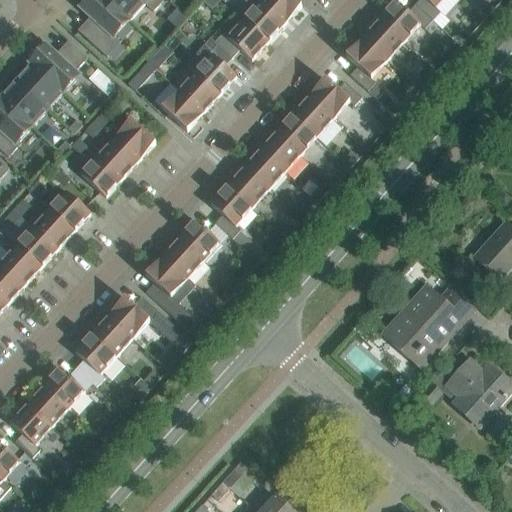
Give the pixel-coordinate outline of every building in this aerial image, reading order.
[(115,39),(130,22),(105,0),(81,0),(79,2),(82,5),(79,9),(91,19),(78,32),(107,59),(121,44),(115,39)] [(105,0),(130,22),(145,6),(154,13),(164,2),(161,0),(105,0)] [(211,10),(221,0),(220,0),(207,0),(204,4),(211,10)] [(285,27),(260,4),(255,0),(247,0),(235,13),(244,21),(269,44),(285,27)] [(292,0),(263,0),(260,4),(285,27),(302,8),(292,0)] [(436,10),(445,0),(420,0),(415,6),(433,22),(441,14),(436,10)] [(425,31),(433,22),(415,6),(408,14),(396,4),(379,22),(404,45),(421,27),(425,31)] [(484,21),(494,10),(487,4),(477,14),(484,21)] [(269,44),(244,21),(227,40),(223,36),(215,44),(233,60),(240,52),(252,63),(269,44)] [(404,45),(379,22),(363,40),(388,63),(404,45)] [(186,66),(195,75),(220,97),(237,79),(225,68),(233,60),(215,44),(211,40),(186,66)] [(371,81),(388,63),(363,40),(346,58),(358,69),(350,77),(368,93),(376,85),(371,81)] [(45,46),(42,49),(39,46),(28,58),(32,61),(29,64),(32,67),(32,66),(64,95),(80,77),(76,73),(88,60),(69,42),(57,56),(45,46)] [(173,54),(165,47),(156,58),(163,64),(173,54)] [(156,71),(149,64),(139,75),(146,81),(156,71)] [(32,66),(32,67),(16,83),(48,112),(64,95),(32,66)] [(427,85),(436,74),(429,67),(419,78),(427,85)] [(220,97),(195,75),(179,92),(204,115),(220,97)] [(337,92),(325,81),(308,99),(334,122),(350,104),(355,108),(362,100),(345,83),(337,92)] [(16,83),(1,100),(32,129),(48,112),(16,83)] [(377,85),(369,93),(377,100),(385,92),(377,85)] [(204,115),(179,92),(162,111),(187,134),(204,115)] [(1,100),(0,98),(0,151),(9,159),(19,148),(17,146),(32,129),(1,100)] [(334,122),(308,99),(292,117),(317,140),(334,122)] [(112,119),(104,113),(95,123),(102,130),(112,119)] [(317,140),(292,117),(276,135),(301,158),(317,140)] [(83,127),(77,122),(69,131),(75,136),(83,127)] [(131,122),(114,141),(139,164),(156,145),(131,122)] [(93,140),(102,130),(95,123),(86,133),(93,140)] [(301,158),(276,135),(260,152),(285,175),(301,158)] [(87,148),(79,141),(70,151),(77,158),(87,148)] [(139,164),(114,141),(98,158),(123,181),(139,164)] [(65,143),(57,152),(63,158),(72,149),(65,143)] [(285,175),(260,152),(244,170),(269,193),(285,175)] [(350,170),(359,160),(352,153),(342,163),(350,170)] [(123,181),(98,158),(81,177),(106,200),(123,181)] [(0,181),(10,171),(0,162),(0,181)] [(350,170),(342,163),(333,174),(340,180),(350,170)] [(269,193),(244,170),(227,188),(253,211),(269,193)] [(38,182),(29,192),(36,199),(45,189),(38,182)] [(311,185),(304,193),(310,199),(320,188),(311,185)] [(236,229),(253,211),(227,188),(211,206),(223,217),(215,225),(233,241),(240,233),(236,229)] [(318,205),(327,195),(320,188),(310,199),(318,205)] [(66,193),(49,211),(75,234),(91,216),(66,193)] [(309,216),(318,205),(310,199),(301,209),(309,216)] [(31,208),(23,201),(14,211),(21,218),(31,208)] [(12,228),(21,218),(14,211),(5,222),(12,228)] [(75,234),(49,211),(33,229),(58,252),(75,234)] [(196,223),(179,241),(204,264),(221,246),(196,223)] [(511,231),(506,226),(475,260),(500,283),(511,269),(511,231)] [(283,238),(290,245),(300,234),(292,228),(283,238)] [(58,252),(33,229),(17,247),(42,270),(58,252)] [(273,235),(261,249),(273,259),(285,246),(273,235)] [(204,264),(179,241),(163,259),(188,282),(204,264)] [(42,270),(17,247),(1,264),(26,287),(42,270)] [(205,330),(172,299),(188,282),(163,259),(146,277),(155,285),(146,294),(195,339),(197,339),(205,330)] [(26,287),(1,264),(0,265),(0,296),(10,305),(26,287)] [(244,281),(235,292),(242,298),(251,288),(244,281)] [(421,371),(475,312),(454,293),(444,304),(427,288),(384,336),(421,370),(421,371)] [(233,309),(242,298),(235,292),(225,302),(233,309)] [(0,315),(10,305),(0,296),(0,315)] [(191,343),(142,299),(134,308),(125,300),(108,318),(133,341),(149,324),(183,354),(191,346),(191,343)] [(133,341),(108,318),(92,336),(117,359),(133,341)] [(117,359),(92,336),(75,354),(100,377),(117,359)] [(511,393),(511,388),(497,375),(488,367),(483,373),(470,362),(447,388),(459,399),(454,406),(480,429),(511,393)] [(60,371),(44,389),(69,412),(86,394),(60,371)] [(151,390),(161,379),(153,373),(144,383),(151,390)] [(151,390),(144,383),(135,393),(142,400),(151,390)] [(426,419),(445,398),(432,386),(413,407),(426,419)] [(69,412),(44,389),(27,407),(53,430),(69,412)] [(36,448),(53,430),(27,407),(11,425),(22,436),(15,444),(33,460),(40,452),(36,448)] [(103,443),(113,433),(105,426),(96,437),(103,443)] [(0,445),(0,479),(4,483),(21,464),(0,445)] [(84,458),(91,465),(101,455),(94,448),(84,458)] [(82,457),(74,466),(83,474),(91,465),(84,458),(82,457)] [(230,491),(241,478),(234,472),(223,484),(230,491)] [(219,503),(230,491),(223,484),(212,497),(219,503)] [(291,511),(276,498),(262,511),(291,511)] [(45,502),(36,511),(35,511),(49,511),(52,508),(45,502)]
